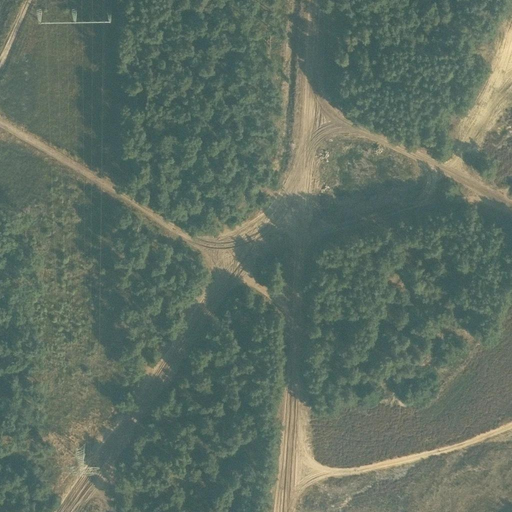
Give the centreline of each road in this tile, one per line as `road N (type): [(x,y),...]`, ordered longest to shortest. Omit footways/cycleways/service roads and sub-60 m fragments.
road 1 (track): [(283,511),(316,0)]
road 2 (track): [(303,183),(230,266),(57,511)]
road 3 (track): [(0,120),(230,266)]
road 4 (track): [(511,426),(389,464),(285,471)]
road 5 (track): [(309,98),(511,211)]
